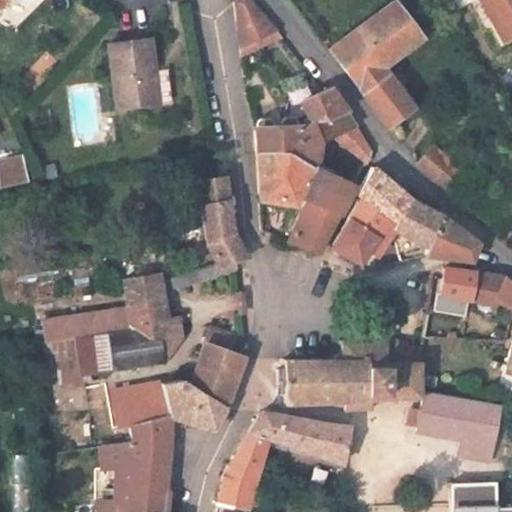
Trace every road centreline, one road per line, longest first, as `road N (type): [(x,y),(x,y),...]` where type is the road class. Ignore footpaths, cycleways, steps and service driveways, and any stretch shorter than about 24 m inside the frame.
road 1 (unclassified): [(511,259),(383,148),(270,0)]
road 2 (unclassified): [(265,312),(210,0)]
road 3 (unclassified): [(193,511),(206,467),(253,380),(265,312)]
road 4 (residential): [(265,312),(400,321)]
